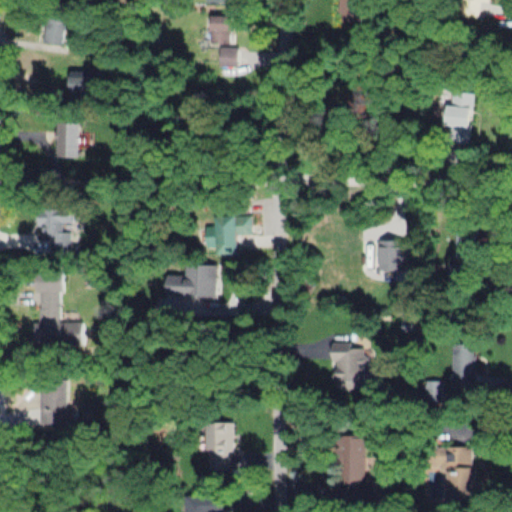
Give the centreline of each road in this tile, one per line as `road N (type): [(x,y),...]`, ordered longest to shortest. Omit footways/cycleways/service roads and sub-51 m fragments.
road 1 (residential): [(511,184),(0,175)]
road 2 (residential): [(273,511),(274,0)]
